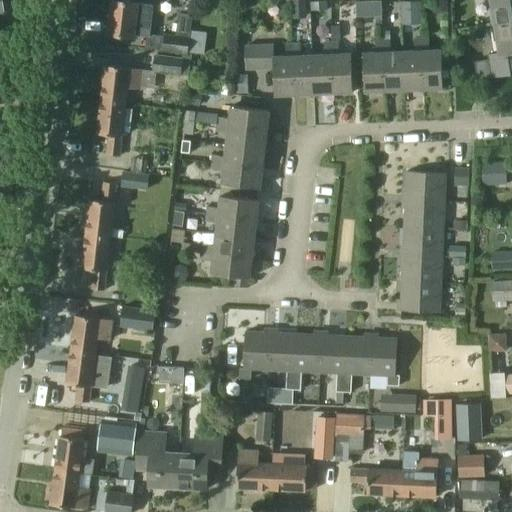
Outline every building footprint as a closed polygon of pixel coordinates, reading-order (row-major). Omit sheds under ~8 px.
[(402,23),(420,23),(420,0),(402,1),(402,23)] [(511,0),(490,0),(495,25),(511,21),(511,0)] [(152,6),(112,1),(108,35),(134,38),(134,35),(149,37),(152,6)] [(356,3),(356,16),(381,15),(381,2),(356,3)] [(475,62),(478,82),(511,75),(511,21),(495,25),(500,53),(489,55),(489,59),(475,62)] [(183,54),(188,54),(190,37),(164,34),(162,51),(183,54)] [(402,53),(404,91),(423,90),(421,39),(414,39),(414,52),(402,53)] [(421,39),(423,90),(443,89),(441,51),(429,51),(429,39),(421,39)] [(363,54),(365,93),(385,92),(382,41),(375,41),(376,54),(363,54)] [(382,41),(385,92),(404,91),(402,53),(391,53),(390,41),(382,41)] [(331,43),(333,94),(353,93),(352,54),(339,55),(338,42),(331,43)] [(273,70),(275,97),(295,96),(292,44),(285,45),(286,57),(275,57),(274,43),(244,45),(245,71),(273,70)] [(312,56),(314,95),(333,94),(331,43),(324,43),(324,55),(312,56)] [(292,44),(295,96),(314,95),(312,56),(301,56),(300,44),(292,44)] [(153,72),(180,75),(182,58),(155,55),(153,72)] [(106,66),(102,100),(126,103),(128,88),(140,90),(142,70),(106,66)] [(126,103),(102,100),(97,134),(109,135),(107,155),(120,156),(126,103)] [(218,117),(217,125),(267,131),(270,111),(230,107),(229,119),(218,117)] [(195,123),(196,112),(181,110),(180,121),(195,123)] [(193,135),(195,123),(180,121),(179,133),(193,135)] [(226,145),(265,150),(267,131),(217,125),(216,132),(227,133),(226,145)] [(212,163),(263,169),(265,150),(226,145),(224,157),(213,156),(212,163)] [(221,184),(261,188),(263,169),(212,163),(211,170),(223,170),(221,184)] [(483,164),(483,186),(506,185),(506,163),(483,164)] [(121,187),(147,190),(149,175),(123,172),(121,187)] [(406,200),(445,202),(446,174),(408,172),(406,200)] [(86,235),(110,238),(117,184),(103,182),(101,201),(90,200),(86,235)] [(206,214),(257,220),(259,200),(220,196),(218,208),(207,207),(206,214)] [(406,200),(405,228),(444,230),(445,202),(406,200)] [(215,235),(255,239),(257,220),(206,214),(205,222),(217,223),(215,235)] [(404,255),(442,257),(444,230),(405,228),(404,255)] [(91,289),(104,291),(110,238),(86,235),(82,269),(93,271),(91,289)] [(202,245),(201,253),(253,258),(255,239),(215,235),(214,246),(202,245)] [(491,252),(493,271),(511,269),(511,253),(511,251),(491,252)] [(253,258),(201,253),(200,260),(212,261),(211,274),(250,278),(253,258)] [(402,283),(441,285),(442,257),(404,255),(402,283)] [(511,281),(492,282),(493,308),(506,308),(506,301),(511,300),(511,281)] [(401,311),(440,313),(441,285),(402,283),(401,311)] [(120,326),(153,331),(156,311),(122,307),(120,326)] [(72,350),(95,353),(97,340),(109,342),(112,321),(77,316),(72,350)] [(271,372),(272,334),(246,332),(245,368),(239,368),(238,379),(250,379),(250,372),(271,372)] [(295,390),(297,334),(272,334),(271,372),(287,373),(286,390),(295,390)] [(321,374),(323,335),(297,334),(295,390),(301,390),(301,373),(321,374)] [(337,392),(346,392),(348,336),(323,335),(321,374),(337,375),(337,392)] [(346,392),(350,393),(351,375),(372,376),(373,337),(348,336),(346,392)] [(399,338),(373,337),(372,376),(387,377),(387,386),(399,386),(399,375),(398,375),(399,338)] [(75,405),(88,406),(95,353),(72,350),(67,384),(77,386),(75,405)] [(129,366),(127,376),(144,379),(146,368),(129,366)] [(183,382),(183,367),(158,366),(157,381),(183,382)] [(240,385),(239,397),(252,398),(253,386),(240,385)] [(414,412),(414,393),(379,392),(378,411),(414,412)] [(124,393),(121,411),(138,413),(141,396),(124,393)] [(452,439),(452,399),(436,400),(436,416),(436,440),(452,439)] [(271,440),(271,411),(255,411),(255,439),(271,440)] [(336,439),(364,440),(364,430),(393,430),(394,417),(364,416),(364,415),(336,414),(336,439)] [(481,416),(456,418),(457,441),(482,440),(481,416)] [(102,422),(99,450),(131,454),(135,425),(102,422)] [(61,427),(56,469),(79,473),(85,430),(61,427)] [(328,452),(331,431),(316,428),(313,450),(328,452)] [(148,486),(178,488),(180,452),(166,451),(167,432),(138,430),(136,461),(135,468),(149,469),(148,486)] [(178,488),(207,490),(208,473),(222,473),(224,435),(194,433),(193,453),(180,452),(178,488)] [(237,488),(272,489),(273,466),(258,465),(258,452),(239,451),(237,488)] [(404,452),(403,472),(402,496),(437,497),(438,461),(418,460),(419,452),(404,452)] [(482,456),(459,456),(459,477),(483,476),(482,456)] [(272,489),(307,491),(307,489),(316,490),(317,468),(273,466),(272,489)] [(51,506),(85,510),(88,490),(77,488),(79,473),(56,469),(51,506)] [(368,494),(402,496),(403,472),(351,470),(350,483),(369,484),(368,494)] [(459,498),(488,499),(489,481),(460,480),(459,498)] [(104,511),(131,511),(134,495),(107,492),(104,511)]
